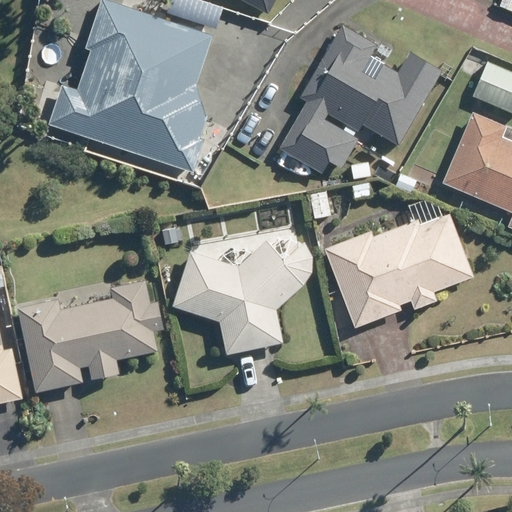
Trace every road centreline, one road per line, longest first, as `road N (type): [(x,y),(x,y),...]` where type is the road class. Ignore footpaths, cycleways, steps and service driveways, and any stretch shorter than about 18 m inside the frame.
road 1 (tertiary): [(0,494),(511,386)]
road 2 (tertiary): [(511,457),(213,511)]
